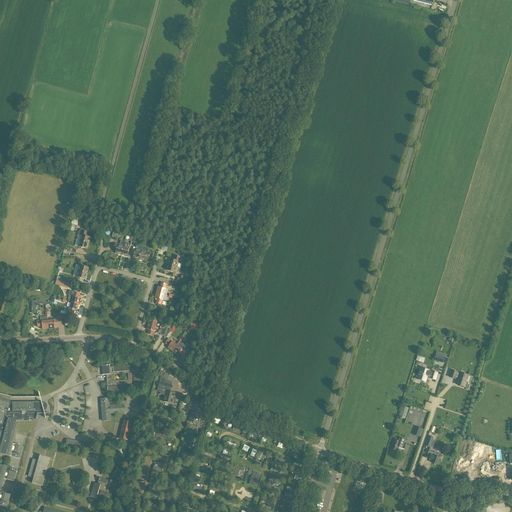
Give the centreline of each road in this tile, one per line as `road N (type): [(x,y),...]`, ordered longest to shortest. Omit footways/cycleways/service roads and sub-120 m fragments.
road 1 (unclassified): [(320,451),(455,0)]
road 2 (track): [(98,218),(157,0)]
road 3 (unclassified): [(320,451),(134,346)]
road 4 (track): [(199,511),(223,433),(290,460),(273,511)]
road 5 (unclassified): [(320,451),(462,495),(511,495)]
road 6 (residential): [(96,267),(149,280),(134,346)]
